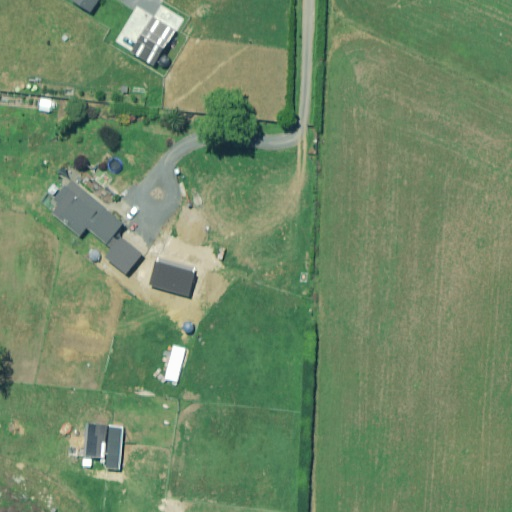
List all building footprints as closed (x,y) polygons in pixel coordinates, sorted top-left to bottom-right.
[(103,0),(76,0),(96,12),(103,0)] [(56,101),(45,100),(44,111),(54,112),(56,101)] [(131,222),(78,180),(60,203),(63,205),(56,214),(59,216),(85,237),(91,229),(117,249),(110,258),(131,275),(164,233),(139,212),(131,222)] [(38,237),(28,237),(29,277),(39,277),(38,237)] [(36,279),(29,284),(50,316),(57,312),(36,279)] [(58,312),(52,321),(84,342),(90,332),(58,312)] [(90,334),(93,342),(131,329),(128,321),(90,334)] [(105,438),(74,436),(73,457),(103,458),(105,438)]
